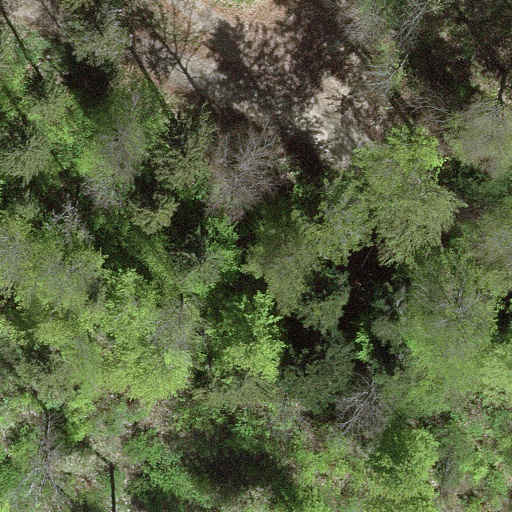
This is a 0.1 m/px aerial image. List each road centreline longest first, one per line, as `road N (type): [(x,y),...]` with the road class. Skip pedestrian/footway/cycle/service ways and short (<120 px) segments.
road 1 (track): [(511,255),(416,204),(272,93),(0,8)]
road 2 (track): [(134,0),(272,93)]
